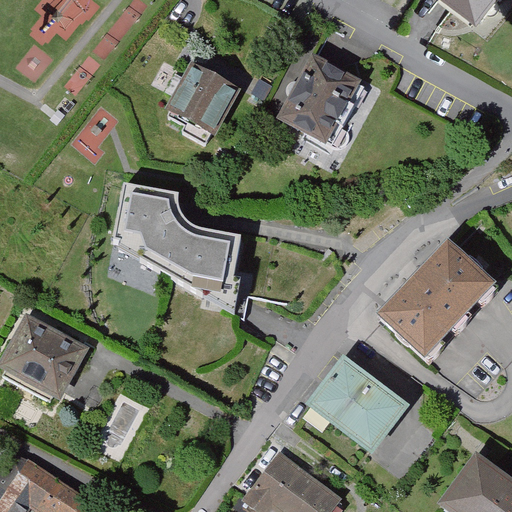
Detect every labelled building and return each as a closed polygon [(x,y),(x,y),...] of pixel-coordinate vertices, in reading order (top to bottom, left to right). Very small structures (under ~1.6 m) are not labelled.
[(484,0),(459,0),(475,12),(484,0)] [(356,84),(313,61),(282,119),(324,142),(356,84)] [(234,93),(191,69),(168,111),(210,135),(234,93)] [(179,201),(124,191),(114,246),(120,247),(119,252),(245,324),(253,284),(236,280),(246,238),(201,229),(191,226),(186,218),(185,207),(179,206),(179,201)] [(489,289),(448,250),(383,318),(424,357),(489,289)] [(81,354),(24,323),(0,367),(0,369),(56,400),(81,354)] [(405,413),(343,366),(310,409),(372,456),(405,413)] [(86,511),(89,509),(14,459),(0,478),(0,511),(27,511),(29,510),(32,511),(86,511)] [(332,511),(339,505),(281,460),(247,504),(257,511),(269,511),(272,508),(277,511),(332,511)] [(511,511),(511,490),(477,465),(444,511),(445,511),(511,511)]
